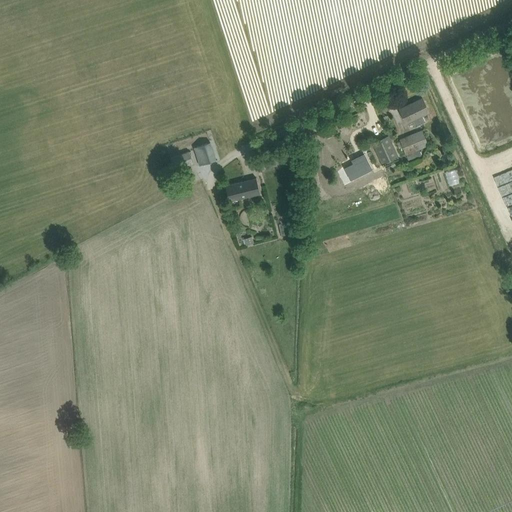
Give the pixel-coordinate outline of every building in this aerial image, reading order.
[(406,123),(412,120),(415,126),(425,121),(422,115),(429,112),(422,98),(399,109),(406,123)] [(400,139),(403,148),(408,160),(421,155),(419,150),(428,146),(422,130),(400,139)] [(373,142),(377,151),(382,164),(398,157),(392,144),(388,135),(373,142)] [(200,165),(216,160),(210,142),(194,147),(200,165)] [(171,158),(174,167),(175,169),(193,163),(192,160),(189,152),(171,158)] [(462,177),(437,180),(439,191),(464,187),(462,177)] [(256,178),(225,186),(229,201),(260,193),(256,178)] [(251,236),(244,238),(246,244),(253,242),(251,236)]
